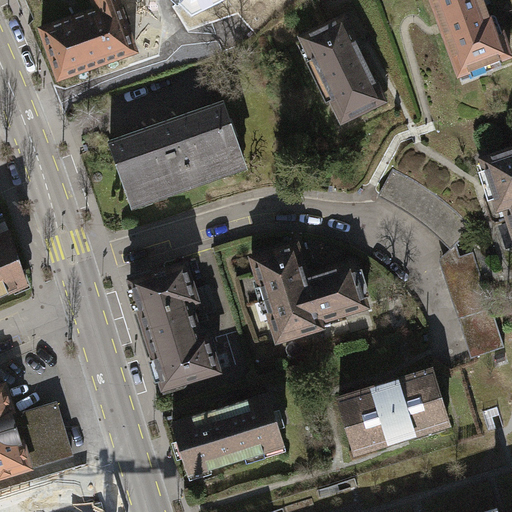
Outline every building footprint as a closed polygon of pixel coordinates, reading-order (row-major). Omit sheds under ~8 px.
[(89,0),(92,9),(93,10),(114,3),(112,0),(89,0)] [(183,0),(180,4),(192,16),(223,0),(183,0)] [(430,0),(441,28),(457,72),(508,53),(500,31),(494,33),(481,0),(430,0)] [(130,50),(114,3),(93,10),(92,9),(80,13),(60,20),(37,28),(54,77),(130,50)] [(339,16),(297,37),(338,120),(380,100),(339,16)] [(165,194),(187,186),(185,180),(243,160),(222,101),(109,141),(130,200),(163,188),(165,194)] [(504,206),(511,229),(511,148),(481,159),(498,208),(504,206)] [(414,180),(394,169),(381,194),(417,215),(434,193),(414,180)] [(455,209),(434,193),(417,215),(453,248),(472,227),(455,209)] [(9,232),(0,235),(0,293),(25,283),(9,232)] [(295,242),(249,256),(275,341),(321,327),(319,320),(366,305),(352,260),(305,274),(295,242)] [(443,261),(474,356),(505,346),(473,251),(443,261)] [(185,263),(130,278),(160,385),(217,368),(207,332),(199,334),(189,301),(196,299),(193,289),(185,263)] [(207,284),(193,289),(196,299),(201,314),(214,311),(207,284)] [(433,368),(339,398),(355,449),(449,419),(433,368)] [(0,474),(29,465),(14,416),(4,384),(0,385),(0,474)] [(269,392),(173,421),(189,473),(285,444),(269,392)] [(57,403),(14,416),(29,465),(72,452),(57,403)]
